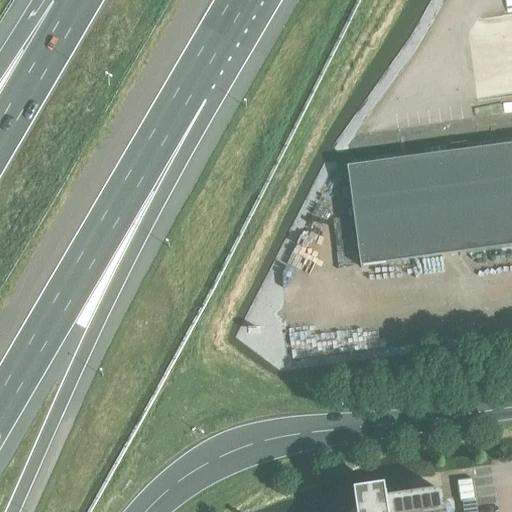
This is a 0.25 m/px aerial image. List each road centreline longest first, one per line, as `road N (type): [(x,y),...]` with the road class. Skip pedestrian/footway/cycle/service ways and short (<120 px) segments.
road 1 (motorway): [(11,511),(184,93)]
road 2 (secondary): [(151,511),(208,467),(256,447),(511,408)]
road 3 (motorway): [(0,410),(184,93)]
road 4 (motorway): [(70,6),(0,131)]
